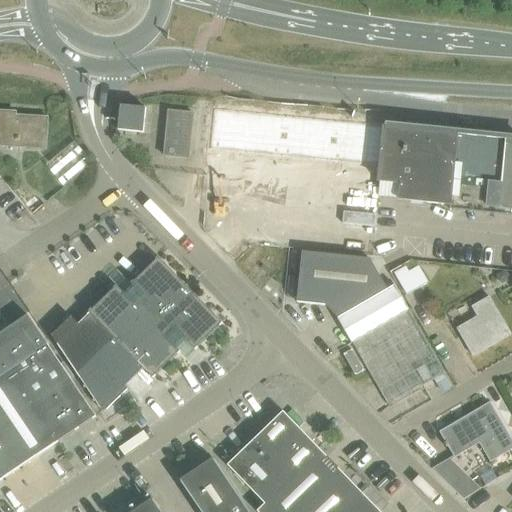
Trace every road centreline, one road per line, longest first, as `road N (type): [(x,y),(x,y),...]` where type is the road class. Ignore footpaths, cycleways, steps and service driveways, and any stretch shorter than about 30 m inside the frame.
road 1 (primary): [(118,69),(173,56),(251,71),(511,90)]
road 2 (unclassified): [(42,511),(287,352)]
road 3 (unclassified): [(287,352),(129,181)]
road 4 (unclassified): [(384,442),(511,365)]
road 5 (unclassified): [(384,442),(287,352)]
road 6 (unclassified): [(22,255),(129,181)]
road 7 (primary): [(423,35),(299,18)]
